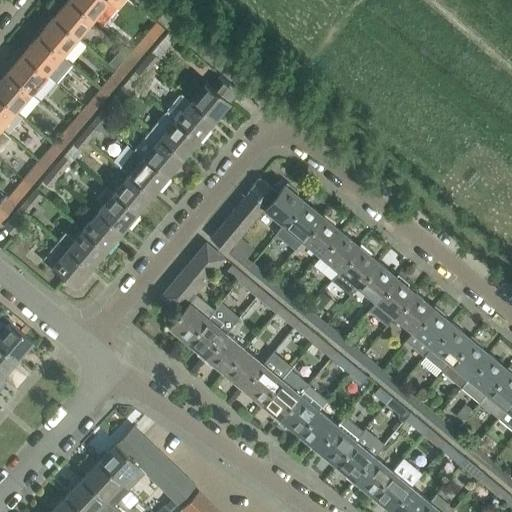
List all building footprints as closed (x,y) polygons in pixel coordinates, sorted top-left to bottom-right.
[(78,37),(93,19),(70,0),(67,0),(53,17),(78,37)] [(70,0),(93,19),(108,1),(117,9),(124,0),(70,0)] [(62,56),(78,37),(53,17),(38,35),(62,56)] [(158,21),(132,52),(139,58),(165,27),(158,21)] [(62,56),(38,35),(22,53),(47,74),(47,73),(57,81),(72,64),(62,56)] [(124,45),(108,63),(117,70),(124,76),(139,58),(132,52),(124,45)] [(151,68),(161,57),(153,50),(143,61),(151,68)] [(31,92),(47,74),(22,53),(7,72),(31,92)] [(144,77),(151,68),(143,61),(136,70),(144,77)] [(108,94),(124,76),(117,70),(101,89),(108,94)] [(31,92),(7,72),(0,79),(0,97),(16,111),(31,92)] [(228,100),(237,89),(220,75),(211,86),(205,81),(190,99),(189,100),(216,122),(220,117),(218,115),(230,101),(228,100)] [(120,104),(128,93),(121,87),(112,98),(120,104)] [(93,113),(108,94),(101,89),(86,107),(93,113)] [(189,100),(190,99),(182,93),(166,112),(199,139),(210,125),(212,127),(216,122),(189,100)] [(2,128),(16,111),(0,97),(0,129),(2,128)] [(120,104),(112,98),(105,107),(112,113),(120,104)] [(86,107),(78,117),(84,122),(93,113),(86,107)] [(199,139),(166,112),(150,130),(185,159),(190,154),(187,152),(199,139)] [(89,141),(98,130),(90,123),(81,134),(89,141)] [(0,129),(0,150),(12,137),(2,128),(0,129)] [(185,159),(150,130),(135,148),(168,176),(179,162),(181,164),(185,159)] [(63,134),(55,144),(62,149),(70,140),(63,134)] [(89,141),(81,134),(74,143),(82,149),(89,141)] [(55,144),(47,153),(53,159),(62,149),(55,144)] [(168,176),(135,148),(121,164),(130,172),(128,174),(155,196),(159,191),(157,189),(168,176)] [(58,178),(72,161),(64,154),(50,171),(58,178)] [(31,186),(46,168),(39,162),(24,180),(31,186)] [(51,186),(58,178),(50,171),(43,179),(51,186)] [(151,201),(155,196),(128,174),(113,192),(137,213),(149,199),(151,201)] [(267,207),(279,193),(260,177),(248,191),(267,207)] [(24,180),(16,190),(22,196),(31,186),(24,180)] [(284,224),(304,201),(297,195),(298,192),(287,183),(286,185),(285,185),(279,193),(267,207),(265,209),(284,224)] [(137,213),(113,192),(106,186),(97,197),(104,203),(98,211),(124,233),(128,228),(126,226),(137,213)] [(35,204),(43,195),(36,188),(28,198),(35,204)] [(267,207),(248,191),(240,200),(259,216),(265,209),(267,207)] [(0,222),(16,204),(9,198),(6,195),(0,201),(0,222)] [(259,216),(240,200),(233,209),(252,225),(259,216)] [(323,216),(304,201),(284,224),(285,225),(279,232),(296,246),(302,239),(303,240),(323,216)] [(14,235),(30,217),(20,208),(4,227),(14,235)] [(252,225),(233,209),(225,219),(244,234),(252,225)] [(124,233),(98,211),(82,229),(107,249),(118,236),(120,238),(124,233)] [(325,214),(323,216),(303,240),(321,255),(341,231),(334,225),(335,222),(325,214)] [(244,234),(225,219),(218,228),(237,243),(244,234)] [(237,243),(218,228),(210,237),(229,253),(235,245),(237,243)] [(107,249),(82,229),(75,238),(66,231),(59,240),(94,269),(98,265),(96,263),(107,249)] [(340,271),(360,247),(341,231),(321,255),(340,271)] [(94,269),(59,240),(43,259),(76,287),(87,273),(89,275),(94,269)] [(217,267),(225,258),(206,242),(198,251),(217,267)] [(340,271),(333,279),(351,294),(358,286),(378,262),(371,256),(372,253),(362,244),(360,247),(340,271)] [(235,245),(229,253),(241,264),(248,256),(235,245)] [(217,267),(198,251),(190,261),(209,276),(217,267)] [(201,286),(209,276),(190,261),(182,270),(201,286)] [(254,261),(248,269),(260,279),(267,272),(254,261)] [(377,301),(397,277),(378,262),(358,286),(376,301),(377,301)] [(225,271),(238,281),(244,274),(231,264),(225,271)] [(195,293),(201,286),(182,270),(160,297),(179,313),(195,293)] [(262,289),(244,274),(238,281),(256,296),(262,289)] [(415,293),(408,287),(409,284),(399,275),(397,277),(377,301),(376,301),(370,309),(388,325),(395,316),(415,293)] [(272,276),(266,284),(279,295),(285,287),(272,276)] [(281,304),(262,289),(256,296),(275,312),(281,304)] [(291,292),(285,299),(297,310),(304,302),(291,292)] [(187,342),(214,309),(195,293),(179,313),(168,326),(187,342)] [(434,308),(415,293),(395,316),(413,332),(414,332),(434,308)] [(227,333),(240,317),(221,301),(215,309),(214,309),(187,342),(206,357),(226,332),(227,333)] [(299,319),(281,304),(275,312),(293,326),(299,319)] [(425,356),(452,323),(445,317),(446,314),(436,306),(434,308),(414,332),(413,332),(406,340),(425,356)] [(309,307),(303,315),(316,325),(322,318),(309,307)] [(33,340),(0,312),(0,344),(17,359),(33,340)] [(328,322),(322,330),(335,340),(341,333),(328,322)] [(443,372),(471,339),(452,323),(425,356),(443,372)] [(318,335),(306,325),(300,332),(312,342),(318,335)] [(245,347),(227,333),(226,332),(206,357),(224,372),(245,347)] [(330,345),(318,335),(312,342),(324,353),(330,345)] [(461,387),(489,354),(482,348),(483,345),(473,336),(471,339),(443,372),(461,387)] [(346,338),(340,345),(353,356),(359,348),(346,338)] [(0,344),(0,376),(1,377),(17,359),(0,344)] [(243,388),(263,363),(245,347),(224,372),(243,388)] [(263,363),(243,388),(261,403),(282,378),(283,379),(290,369),(291,368),(272,352),(263,363)] [(365,353),(359,361),(372,371),(378,364),(365,353)] [(480,402),(508,369),(489,354),(461,387),(480,402)] [(355,366),(343,356),(337,363),(349,373),(355,366)] [(367,376),(355,366),(349,373),(361,383),(367,376)] [(499,417),(511,401),(511,369),(509,367),(508,369),(480,402),(499,417)] [(383,368),(377,376),(390,386),(396,379),(383,368)] [(280,418),(308,384),(290,369),(283,379),(282,378),(261,403),(280,418)] [(298,434),(319,409),(327,399),(308,384),(280,418),(298,434)] [(402,384),(396,391),(409,402),(415,394),(402,384)] [(392,396),(380,386),(374,393),(386,403),(392,396)] [(411,412),(392,396),(386,403),(402,416),(399,419),(403,422),(411,412)] [(420,399),(414,406),(427,417),(433,410),(420,399)] [(511,401),(499,417),(511,427),(511,401)] [(317,449),(337,424),(319,409),(298,434),(317,449)] [(439,414),(433,422),(446,432),(452,425),(439,414)] [(356,440),(363,431),(345,416),(338,425),(337,424),(317,449),(335,464),(356,439),(356,440)] [(429,427),(417,417),(411,424),(423,434),(429,427)] [(147,471),(145,469),(136,461),(128,453),(144,436),(133,426),(100,461),(128,489),(146,472),(147,471)] [(441,437),(429,427),(423,434),(436,444),(441,437)] [(354,480),(374,455),(384,444),(366,429),(363,431),(356,440),(356,439),(335,464),(354,480)] [(457,430),(451,437),(464,448),(470,440),(457,430)] [(136,461),(153,445),(144,436),(128,453),(136,461)] [(145,469),(161,453),(153,445),(136,461),(145,469)] [(476,445),(470,452),(483,463),(489,456),(476,445)] [(466,457),(454,447),(448,454),(460,464),(466,457)] [(153,479),(170,461),(161,453),(145,469),(147,471),(146,472),(153,479)] [(372,495),(393,470),(374,455),(354,480),(372,495)] [(484,473),(466,457),(460,464),(478,480),(484,473)] [(494,460),(488,468),(501,478),(507,471),(494,460)] [(128,489),(100,461),(83,478),(113,506),(128,489)] [(161,487),(178,469),(170,461),(153,479),(161,487)] [(170,495),(187,478),(178,469),(161,487),(170,495)] [(411,486),(393,470),(372,495),(391,511),(411,486)] [(503,488),(484,473),(478,480),(497,495),(503,488)] [(113,506),(83,478),(67,495),(84,511),(110,511),(114,508),(113,506)] [(178,504),(194,487),(195,486),(187,478),(170,495),(178,504)] [(420,511),(430,501),(411,486),(391,511),(392,511),(420,511)] [(511,501),(511,495),(503,488),(497,495),(509,505),(511,501)] [(186,511),(196,511),(208,501),(199,492),(183,508),(186,511)] [(451,511),(454,509),(436,494),(430,501),(420,511),(451,511)] [(84,511),(67,495),(50,511),(84,511)] [(214,511),(217,510),(208,501),(196,511),(214,511)]
